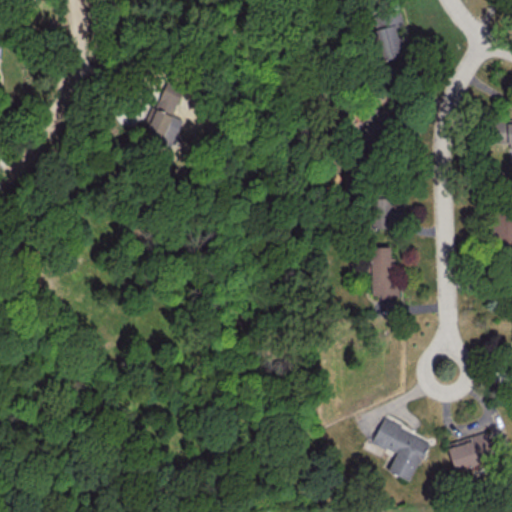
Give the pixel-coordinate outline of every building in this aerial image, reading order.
[(403,26),(399,6),(371,12),(381,60),(403,55),(397,27),(403,26)] [(181,120),(154,107),(151,113),(152,114),(142,136),(173,150),(179,137),(174,135),(181,120)] [(393,216),(404,217),(405,197),(372,196),(371,227),(392,228),(393,216)] [(511,242),(511,213),(492,214),(493,243),(511,242)] [(371,294),(379,294),(380,297),(396,297),(395,256),(390,257),(390,246),(369,246),(371,294)] [(371,442),(394,452),(387,470),(410,481),(428,440),(381,419),(371,442)] [(446,442),(453,468),(493,458),(486,431),(446,442)]
